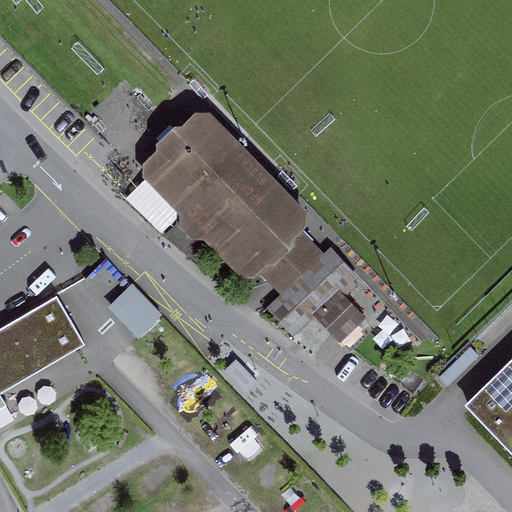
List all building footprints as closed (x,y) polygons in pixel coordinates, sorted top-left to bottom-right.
[(201,113),(147,165),(248,272),(303,220),(201,113)] [(330,251),(271,306),(295,331),(317,310),(345,340),(367,319),(342,293),(356,279),(330,251)] [(133,281),(109,305),(142,338),(166,314),(133,281)] [(0,325),(0,389),(86,340),(58,292),(0,325)] [(511,361),(510,360),(463,405),(511,451),(511,361)]
